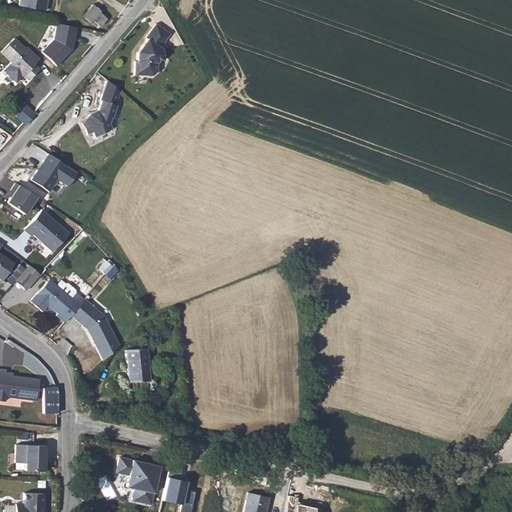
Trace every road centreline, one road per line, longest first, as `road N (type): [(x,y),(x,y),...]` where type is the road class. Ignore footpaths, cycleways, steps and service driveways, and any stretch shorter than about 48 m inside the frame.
road 1 (residential): [(511,439),(451,484),(399,491),(67,422)]
road 2 (residential): [(0,164),(141,0)]
road 3 (residential): [(0,318),(55,362),(67,422)]
